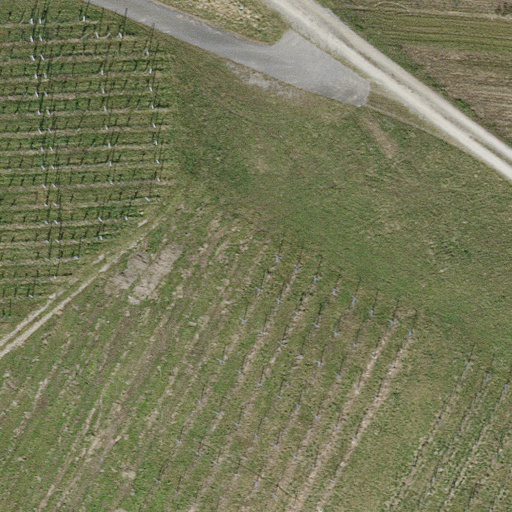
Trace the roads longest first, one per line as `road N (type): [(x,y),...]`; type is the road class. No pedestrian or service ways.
road 1 (track): [(121,0),(283,63),(370,57)]
road 2 (track): [(370,57),(511,159)]
